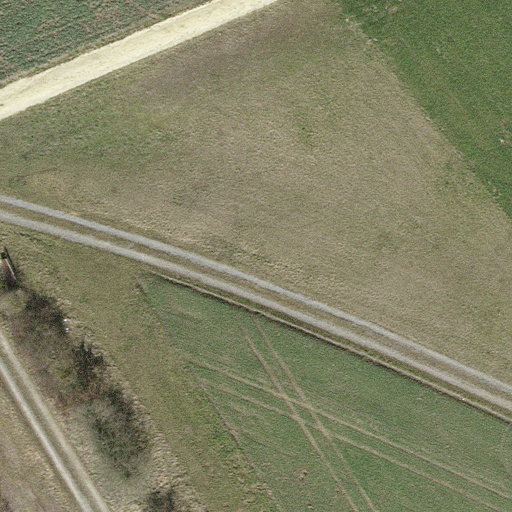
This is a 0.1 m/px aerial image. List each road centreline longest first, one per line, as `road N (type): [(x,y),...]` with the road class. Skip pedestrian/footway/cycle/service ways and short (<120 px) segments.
road 1 (track): [(511,399),(297,295),(0,192)]
road 2 (track): [(0,117),(281,0)]
road 3 (track): [(0,310),(130,511)]
